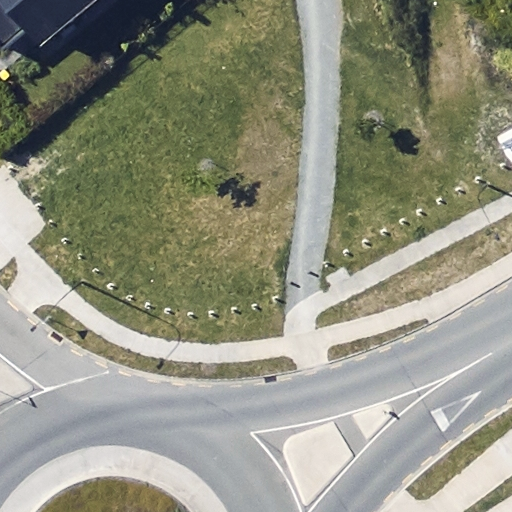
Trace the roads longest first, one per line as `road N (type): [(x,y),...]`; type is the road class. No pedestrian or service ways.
road 1 (residential): [(184,427),(506,341)]
road 2 (residential): [(506,341),(413,422),(335,511)]
road 3 (residential): [(0,327),(113,411)]
road 4 (residential): [(0,450),(27,429),(76,412),(113,411)]
road 5 (residential): [(184,427),(222,451),(265,511)]
